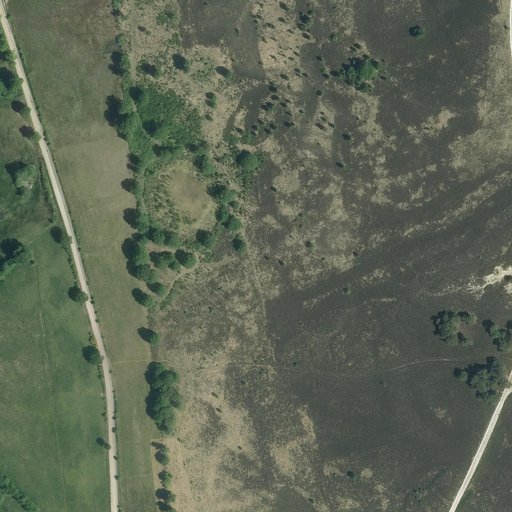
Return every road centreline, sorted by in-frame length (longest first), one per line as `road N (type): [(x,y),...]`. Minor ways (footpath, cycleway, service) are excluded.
road 1 (track): [(113,511),(104,369),(0,10)]
road 2 (track): [(508,387),(452,511)]
